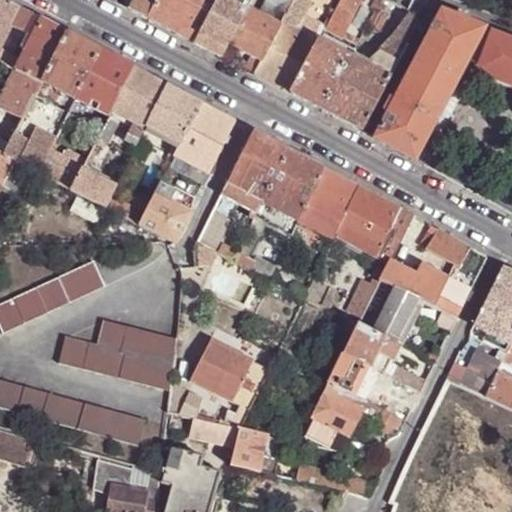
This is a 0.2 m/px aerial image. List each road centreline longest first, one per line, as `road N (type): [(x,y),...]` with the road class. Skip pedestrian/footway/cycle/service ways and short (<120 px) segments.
road 1 (residential): [(55,0),(503,241)]
road 2 (residential): [(503,241),(374,511)]
